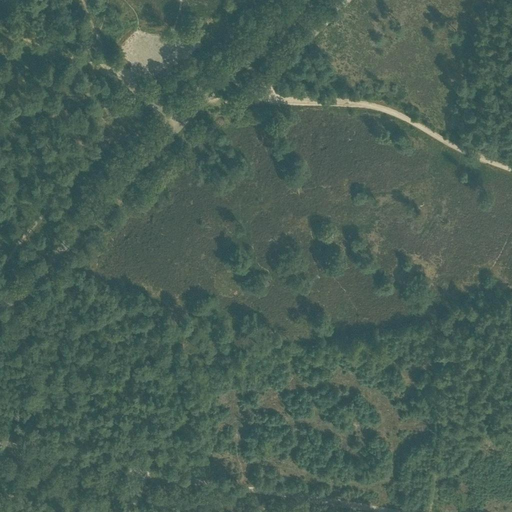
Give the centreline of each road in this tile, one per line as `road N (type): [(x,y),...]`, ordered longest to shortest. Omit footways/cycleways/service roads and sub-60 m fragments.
road 1 (unclassified): [(0,313),(302,0)]
road 2 (track): [(251,99),(380,108),(511,171)]
road 3 (track): [(397,511),(140,470)]
road 4 (unknown): [(162,114),(136,132),(87,145),(0,268)]
road 5 (track): [(140,470),(0,440)]
road 6 (track): [(345,0),(251,99)]
road 7 (track): [(0,27),(111,74)]
